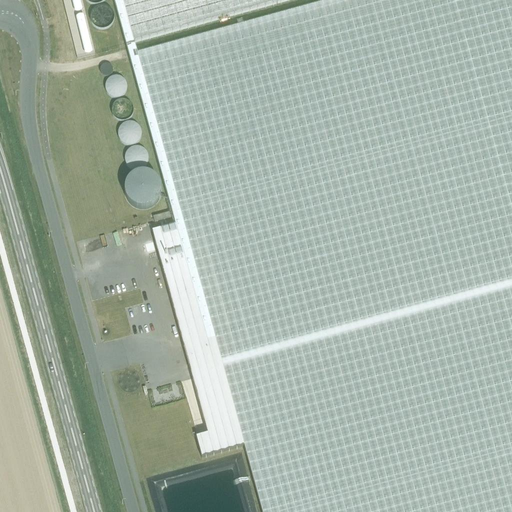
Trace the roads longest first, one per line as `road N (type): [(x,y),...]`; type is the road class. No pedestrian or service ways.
road 1 (unclassified): [(132,511),(31,142),(28,40),(20,20),(4,13)]
road 2 (secondary): [(93,511),(0,170)]
